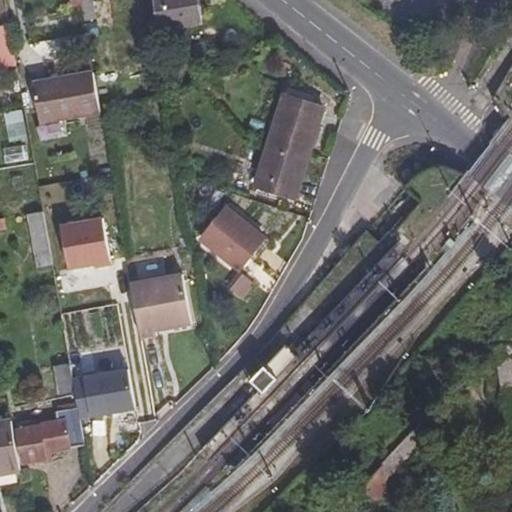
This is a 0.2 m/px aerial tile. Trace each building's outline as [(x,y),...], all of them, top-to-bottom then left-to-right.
[(88,0),(78,0),(82,19),(92,18),(88,0)] [(151,0),(157,30),(198,23),(193,0),(151,0)] [(15,25),(0,25),(0,68),(16,68),(15,25)] [(84,33),(58,38),(61,54),(87,49),(84,33)] [(98,106),(92,72),(31,82),(38,121),(99,112),(98,106)] [(269,141),(305,153),(320,106),(283,96),(269,141)] [(24,109),(6,112),(10,142),(29,139),(24,109)] [(305,153),(269,141),(255,186),(290,197),(305,153)] [(225,209),(201,241),(238,271),(262,240),(225,209)] [(40,211),(21,215),(21,221),(27,220),(32,253),(47,250),(40,211)] [(166,321),(167,326),(190,322),(181,273),(129,283),(139,339),(155,335),(154,328),(153,323),(166,321)] [(245,300),(257,281),(244,273),(232,292),(245,300)] [(493,346),(509,442),(511,441),(511,337),(507,343),(493,346)] [(74,364),(57,365),(59,393),(76,392),(74,364)] [(126,369),(84,376),(91,415),(132,408),(126,369)] [(42,454),(82,446),(76,410),(54,414),(55,424),(17,430),(23,463),(42,459),(42,454)] [(0,469),(18,466),(10,420),(0,421),(0,469)] [(381,483),(420,441),(417,426),(379,469),(381,483)] [(385,502),(381,483),(379,469),(351,497),(353,509),(385,502)]
